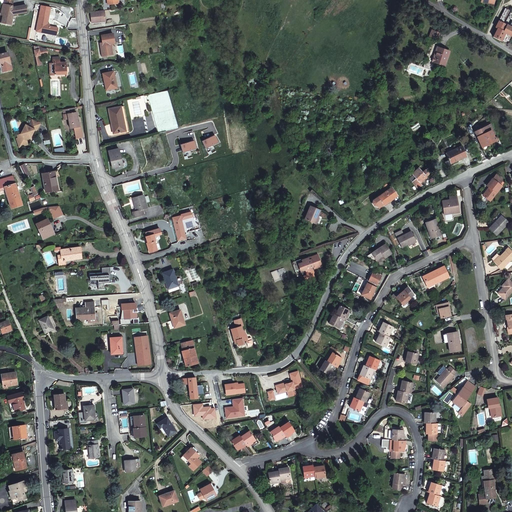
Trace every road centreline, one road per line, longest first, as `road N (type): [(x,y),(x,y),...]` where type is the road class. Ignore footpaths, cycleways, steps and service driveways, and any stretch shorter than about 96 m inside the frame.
road 1 (unclassified): [(163,377),(278,368),(294,357),(365,237),(463,175)]
road 2 (unclassified): [(82,0),(95,159),(148,291),(163,377)]
road 3 (residential): [(474,237),(497,368),(511,381)]
road 4 (residential): [(370,316),(342,398),(304,447)]
road 5 (residential): [(48,373),(39,393),(49,511)]
road 6 (residential): [(385,412),(408,415),(417,426),(422,476),(405,510)]
road 7 (unclassified): [(163,377),(182,418),(237,470)]
